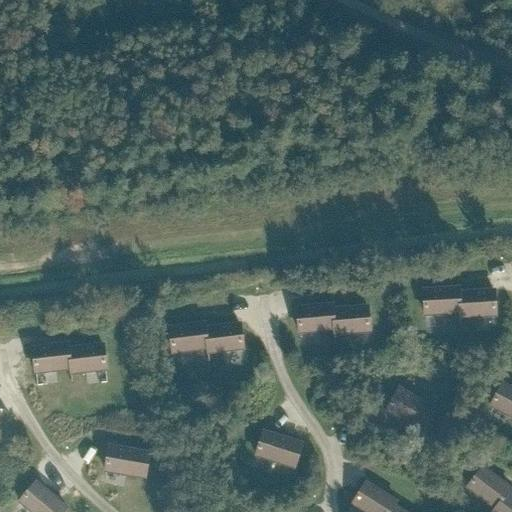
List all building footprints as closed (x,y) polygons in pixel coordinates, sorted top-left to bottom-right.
[(459,289),(424,291),(426,317),(461,314),(459,294),(459,289)] [(494,291),(459,294),(461,314),(461,319),(496,317),(494,291)] [(332,306),(297,309),(300,335),(335,331),(332,311),(332,306)] [(368,307),(332,311),(335,331),(335,336),(370,333),(368,307)] [(205,324),(170,329),(173,354),(208,350),(205,329),(205,324)] [(240,324),(205,329),(208,350),(209,355),(244,350),(240,324)] [(68,344),(33,348),(36,373),(71,369),(68,349),(68,344)] [(103,345),(68,349),(71,369),(71,374),(106,370),(103,345)] [(511,388),(502,384),(491,407),(511,417),(511,388)] [(400,390),(387,411),(421,432),(434,410),(400,390)] [(264,432),(256,456),(294,469),(302,445),(264,432)] [(110,447),(106,472),(145,479),(150,454),(110,447)] [(483,469),(467,489),(495,510),(508,494),(511,490),(483,469)] [(36,483),(19,502),(30,511),(63,511),(67,508),(36,483)] [(367,484),(354,505),(364,511),(390,511),(394,506),(397,502),(367,484)] [(495,510),(494,511),(511,511),(511,496),(508,494),(495,510)]
